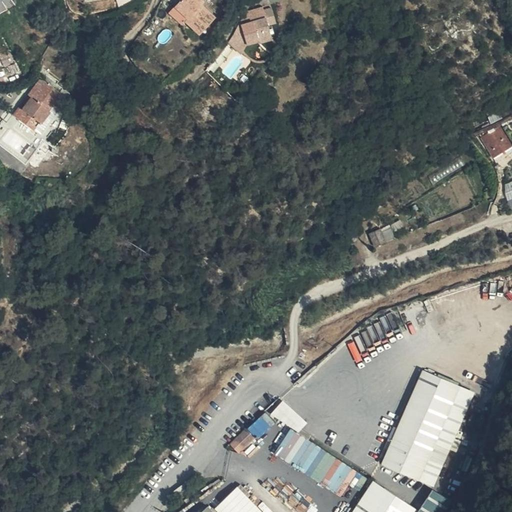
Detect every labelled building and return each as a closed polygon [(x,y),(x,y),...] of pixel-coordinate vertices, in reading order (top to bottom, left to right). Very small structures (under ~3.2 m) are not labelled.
[(172,0),(180,9),(191,0),(172,0)] [(191,0),(180,9),(177,11),(193,29),(210,13),(198,0),(191,0)] [(257,10),(257,14),(258,19),(241,20),(232,21),(234,37),(247,35),(248,40),(260,39),(259,27),(269,26),(267,9),(257,10)] [(66,97),(60,93),(63,84),(64,79),(49,67),(27,99),(29,100),(23,108),(46,124),(54,111),(55,110),(66,97)] [(511,126),(511,111),(511,110),(503,117),(510,128),(511,126)] [(511,152),(511,137),(507,129),(505,125),(483,137),(497,161),(511,152)] [(371,237),(375,247),(387,245),(389,245),(385,233),(384,230),(371,237)] [(385,233),(389,245),(399,241),(394,231),(385,233)] [(361,367),(351,359),(343,368),(351,376),(361,367)] [(425,371),(421,381),(444,392),(448,381),(425,371)] [(446,396),(409,379),(368,471),(405,488),(446,396)] [(297,433),(308,422),(284,399),(274,410),(297,433)] [(335,422),(324,444),(346,455),(358,434),(335,422)] [(273,451),(344,493),(350,482),(360,489),(369,474),(288,426),(273,451)] [(240,450),(232,440),(216,453),(226,463),(240,450)] [(216,506),(221,511),(271,511),(243,482),(216,506)] [(390,511),(359,491),(344,511),(390,511)]
